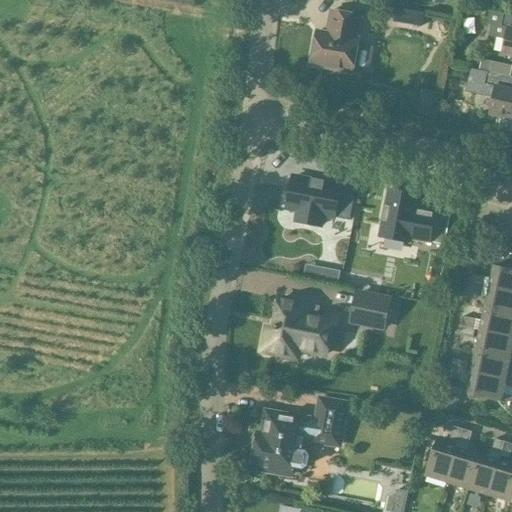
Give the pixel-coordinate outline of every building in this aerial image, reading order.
[(352,72),(358,39),(355,38),(359,15),(331,10),(327,33),(316,31),(309,64),(352,72)] [(511,56),(511,15),(504,13),(503,14),(489,11),(486,24),(491,25),(489,37),(505,40),(502,54),(511,56)] [(511,66),(490,62),(487,72),(511,77),(511,69),(511,66)] [(511,117),(511,89),(509,89),(511,77),(487,72),(483,95),(493,97),(489,113),(511,117)] [(511,117),(503,116),(501,125),(511,127),(511,117)] [(292,177),(286,208),(297,210),(295,221),(319,226),(322,215),(349,220),(353,197),(338,193),(339,186),(292,177)] [(415,212),(418,197),(388,190),(378,237),(408,244),(409,239),(443,247),(449,218),(435,215),(421,212),(420,213),(415,212)] [(300,266),(309,229),(262,218),(253,254),(300,266)] [(321,245),(314,276),(395,293),(401,263),(321,245)] [(511,269),(493,266),(489,288),(511,292),(511,269)] [(485,278),(471,275),(469,284),(483,287),(485,278)] [(469,284),(467,294),(486,298),(484,309),(511,314),(511,292),(489,288),(488,288),(483,287),(469,284)] [(357,295),(352,321),(383,327),(388,302),(357,295)] [(267,330),(264,329),(261,346),(264,347),(263,350),(296,356),(298,348),(326,353),(328,345),(337,347),(340,330),(331,328),(333,320),(316,317),(318,306),(307,304),(279,298),(273,328),(268,327),(267,330)] [(482,321),(462,317),(460,326),(511,336),(511,314),(484,309),(482,321)] [(472,340),(472,339),(478,340),(475,351),(510,359),(511,348),(511,336),(460,326),(458,336),(472,340)] [(475,351),(471,372),(505,380),(510,359),(475,351)] [(468,362),(453,359),(451,369),(465,372),(465,371),(468,362)] [(451,369),(449,378),(468,383),(466,394),(501,402),(505,380),(471,372),(471,373),(465,371),(465,372),(451,369)] [(320,398),(316,420),(267,412),(263,434),(259,434),(253,468),(284,474),(285,464),(303,467),(307,465),(308,456),(306,452),(303,452),(306,431),(341,437),(347,403),(320,398)] [(454,427),(450,441),(459,443),(463,430),(454,427)] [(463,430),(459,443),(468,446),(472,433),(472,432),(463,430)] [(495,439),(490,453),(500,456),(504,442),(495,439)] [(436,441),(425,475),(446,482),(457,448),(436,441)] [(511,448),(511,444),(504,442),(500,456),(509,459),(511,448)] [(467,488),(478,454),(457,448),(446,482),(467,488)] [(499,461),(478,454),(467,488),(488,495),(499,461)] [(511,491),(511,464),(499,461),(488,495),(509,502),(511,491)] [(386,496),(383,511),(404,511),(408,492),(396,490),(386,496)]
